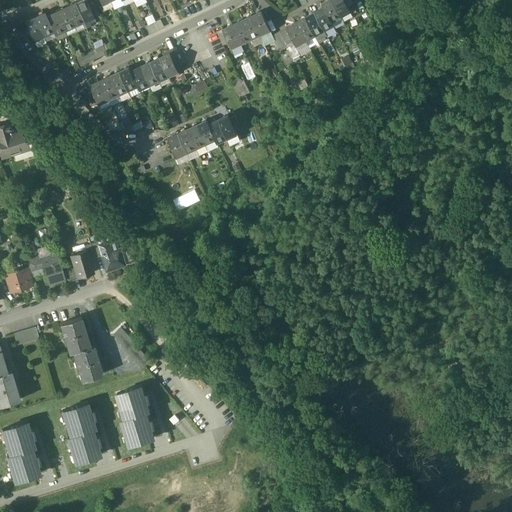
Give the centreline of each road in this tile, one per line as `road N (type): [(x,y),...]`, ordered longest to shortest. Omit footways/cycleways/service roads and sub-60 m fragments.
road 1 (residential): [(0,501),(213,438)]
road 2 (residential): [(240,0),(64,89)]
road 3 (residential): [(0,321),(146,273)]
